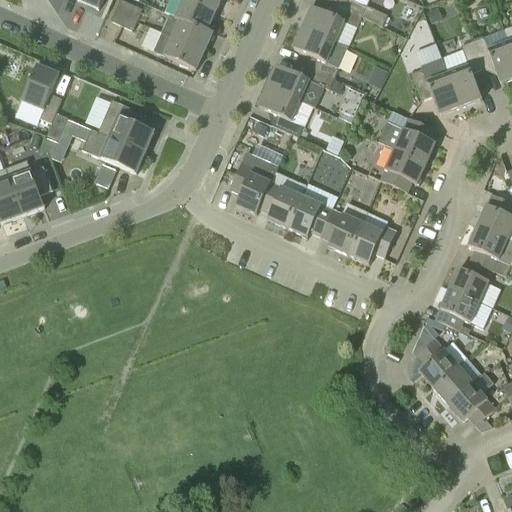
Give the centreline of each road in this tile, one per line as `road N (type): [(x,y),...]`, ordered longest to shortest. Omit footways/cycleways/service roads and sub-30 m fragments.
road 1 (residential): [(391,299),(222,225),(182,187)]
road 2 (residential): [(0,18),(219,113)]
road 3 (residential): [(391,299),(421,287),(463,192),(457,166),(466,143),(485,134),(511,136)]
road 4 (residential): [(452,483),(374,397),(372,347),(391,299)]
road 5 (residential): [(0,264),(159,205),(182,187)]
road 6 (residential): [(219,113),(271,0)]
